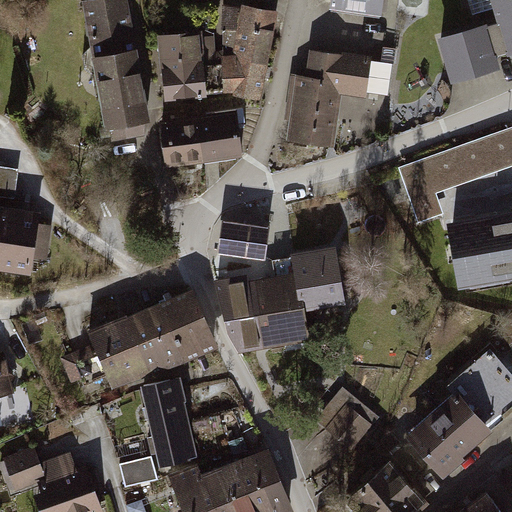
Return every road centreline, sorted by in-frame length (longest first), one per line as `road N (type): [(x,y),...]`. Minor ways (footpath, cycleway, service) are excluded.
road 1 (residential): [(228,193),(198,222),(196,270),(304,511)]
road 2 (residential): [(511,101),(389,148),(228,193)]
road 3 (track): [(140,282),(137,270),(72,229),(45,201),(17,140),(0,125)]
road 4 (residential): [(292,0),(261,134),(228,193)]
road 5 (track): [(0,308),(196,270)]
